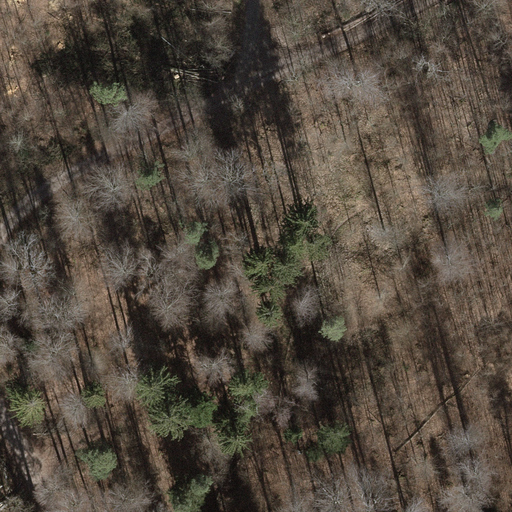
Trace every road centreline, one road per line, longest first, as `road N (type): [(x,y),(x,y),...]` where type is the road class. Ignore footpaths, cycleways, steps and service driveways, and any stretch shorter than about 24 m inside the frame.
road 1 (track): [(0,235),(29,204),(86,168),(423,0)]
road 2 (track): [(24,461),(181,389)]
